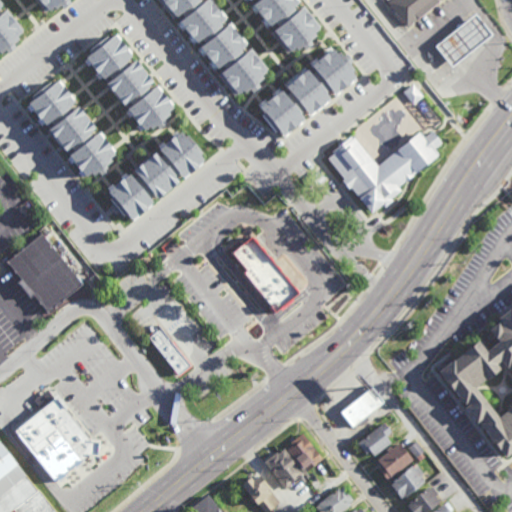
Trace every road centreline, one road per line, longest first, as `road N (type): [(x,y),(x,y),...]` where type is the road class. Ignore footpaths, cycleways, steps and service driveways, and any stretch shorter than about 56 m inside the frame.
road 1 (primary): [(148,511),(365,334),(511,118)]
road 2 (residential): [(0,372),(73,315),(98,310),(215,460)]
road 3 (residential): [(479,511),(347,349)]
road 4 (residential): [(385,511),(295,396)]
